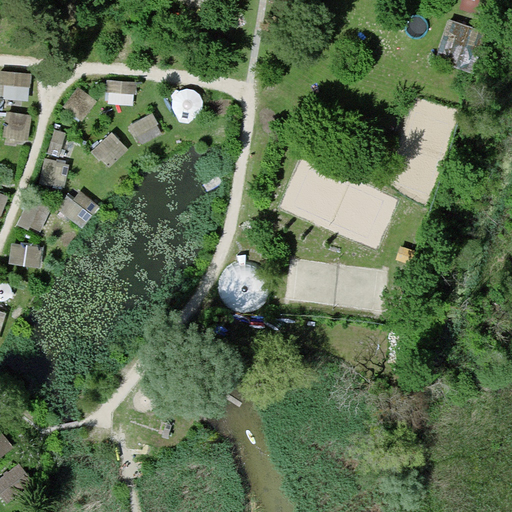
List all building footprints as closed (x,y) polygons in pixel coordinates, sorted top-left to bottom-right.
[(456,12),(440,52),(476,66),(491,26),(456,12)] [(4,65),(4,93),(34,94),(35,66),(4,65)] [(113,100),(140,101),(141,75),(114,73),(113,100)] [(80,81),(70,104),(90,113),(100,90),(80,81)] [(32,136),(38,110),(13,105),(7,131),(32,136)] [(145,140),(167,128),(157,108),(135,120),(145,140)] [(113,162),(133,144),(119,128),(98,147),(113,162)] [(65,179),(69,158),(51,154),(47,175),(65,179)] [(0,336),(1,337),(10,306),(0,302),(0,336)] [(31,481),(18,464),(0,478),(0,479),(8,489),(12,486),(16,492),(31,481)]
